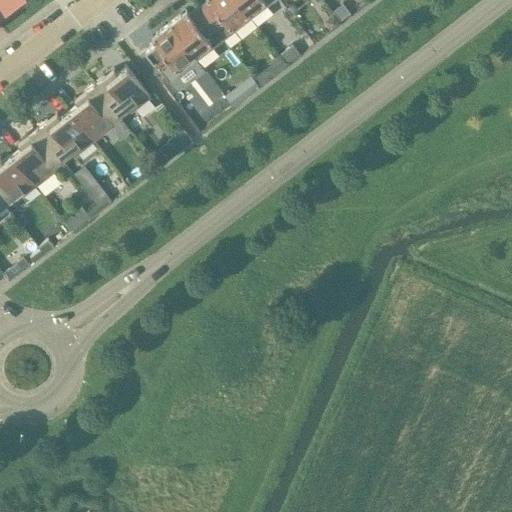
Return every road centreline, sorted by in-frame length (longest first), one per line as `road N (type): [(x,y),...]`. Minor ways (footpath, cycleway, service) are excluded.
road 1 (tertiary): [(146,278),(503,0)]
road 2 (residential): [(0,78),(102,0)]
road 3 (tertiary): [(0,407),(35,416),(60,404),(73,380),(70,353)]
